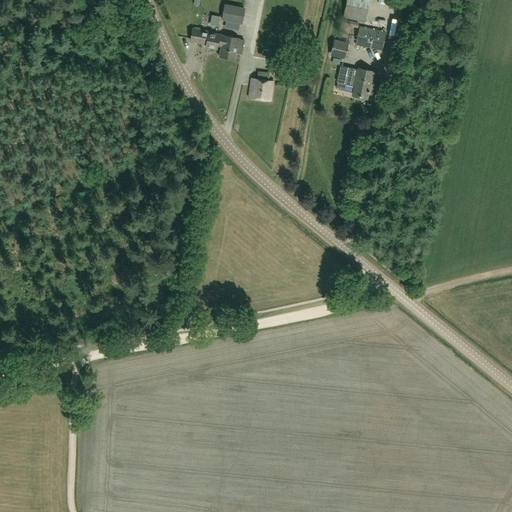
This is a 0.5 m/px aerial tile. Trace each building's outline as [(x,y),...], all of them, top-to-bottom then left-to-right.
[(346,0),(342,18),(365,22),(369,3),(356,0),(346,0)] [(225,5),(222,20),(241,23),(244,9),(225,5)] [(356,45),(381,50),(385,33),(359,28),(356,45)] [(223,37),(209,33),(209,32),(193,29),(190,41),(206,44),(205,47),(217,49),(218,44),(222,44),(222,45),(223,37)] [(223,36),(223,37),(222,45),(222,44),(219,57),(234,60),(235,53),(241,54),(244,40),(238,39),(223,36)] [(329,55),(344,58),(347,42),(333,39),(329,55)] [(336,82),(355,87),(353,95),(366,98),(367,93),(369,94),(370,91),(368,90),(369,84),(373,85),(376,73),(359,69),(359,70),(340,66),(336,82)] [(248,98),(270,101),(273,82),(251,79),(248,98)]
